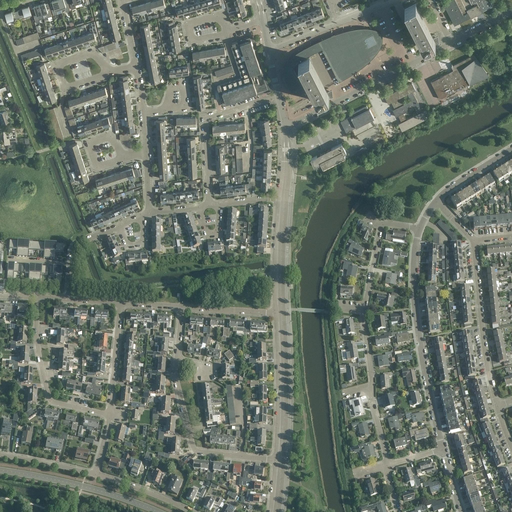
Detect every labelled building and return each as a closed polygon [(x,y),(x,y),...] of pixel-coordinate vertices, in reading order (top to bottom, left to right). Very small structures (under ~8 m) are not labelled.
[(57,11),(61,9),(57,0),(53,0),(54,1),(49,3),(53,15),(57,14),(57,11)] [(57,0),(61,9),(64,8),(66,11),(70,10),(66,0),(57,0)] [(75,5),(79,4),(77,0),(71,0),(72,1),(69,2),(71,9),(76,8),(75,5)] [(104,9),(113,7),(111,0),(103,2),(104,9)] [(153,10),(159,8),(156,0),(154,0),(150,1),(153,10)] [(196,11),(194,3),(193,0),(192,0),(190,1),(191,3),(188,4),(190,13),(196,11)] [(199,0),(200,1),(203,9),(209,8),(206,0),(199,0)] [(456,1),(455,0),(447,0),(443,2),(455,24),(469,17),(470,16),(468,13),(463,15),(462,13),(461,10),(460,8),(458,6),(457,4),(456,1)] [(481,10),(491,5),(488,0),(469,0),(471,4),(476,1),(479,7),(481,10)] [(146,11),(153,10),(150,1),(144,3),(146,11)] [(196,11),(203,9),(200,1),(194,3),(196,11)] [(236,10),(245,8),(243,1),(234,4),(236,10)] [(283,10),(282,8),(285,7),(283,1),(275,3),(277,9),(278,12),(283,10)] [(44,4),(43,3),(39,4),(43,18),(52,16),(48,3),(44,4)] [(140,13),(146,11),(144,3),(138,5),(140,13)] [(35,21),(39,19),(43,18),(39,4),(35,5),(36,7),(31,8),(35,21)] [(184,15),(182,6),(181,4),(172,6),(174,13),(177,12),(178,17),(184,15)] [(184,15),(190,13),(188,4),(182,6),(184,15)] [(433,38),(431,34),(416,4),(405,9),(424,47),(434,42),(435,43),(438,43),(435,37),(433,38)] [(132,8),(130,8),(131,13),(133,12),(134,15),(140,13),(138,5),(132,7),(132,8)] [(17,10),(19,17),(25,16),(25,17),(31,15),(28,6),(19,9),(20,10),(17,10)] [(476,6),(467,10),(462,13),(463,15),(468,13),(470,16),(469,17),(470,17),(482,11),(481,10),(479,7),(477,8),(476,6)] [(106,15),(114,13),(113,7),(104,9),(106,15)] [(236,10),(228,13),(229,16),(235,15),(235,13),(237,13),(238,16),(243,15),(243,16),(246,15),(246,14),(247,14),(245,8),(236,10)] [(315,10),(318,18),(324,15),(321,8),(315,10)] [(19,17),(17,10),(14,11),(14,10),(5,13),(8,22),(14,21),(14,19),(19,17)] [(312,20),(318,18),(315,10),(309,12),(312,20)] [(306,22),(312,20),(309,12),(303,15),(306,22)] [(105,22),(107,21),(116,19),(114,13),(106,15),(102,16),(103,20),(104,19),(105,22)] [(296,15),(290,17),(291,19),(294,27),(300,25),(297,17),(296,15)] [(300,25),(306,22),(303,15),(297,17),(300,25)] [(109,27),(117,25),(116,19),(107,21),(109,27)] [(289,29),(294,27),(291,19),(285,22),(289,29)] [(87,33),(90,42),(96,39),(95,35),(98,35),(94,21),(91,22),(93,27),(89,28),(91,32),(87,33)] [(168,32),(177,31),(176,25),(173,25),(173,22),(164,23),(165,27),(167,26),(168,32)] [(283,32),(289,29),(285,22),(279,24),(283,32)] [(141,32),(150,31),(148,24),(140,26),(141,32)] [(111,33),(119,31),(117,25),(109,27),(111,33)] [(379,49),(380,46),(382,43),(382,39),(382,36),(381,34),(380,32),(378,31),(374,29),(370,28),(366,27),(362,27),(356,28),(350,29),(349,29),(344,31),(334,34),(325,38),(315,42),(306,47),(300,50),(299,51),(297,53),(289,59),(287,62),(285,65),(284,69),(283,72),(282,75),(282,78),(283,82),(284,85),(287,88),(289,90),(292,92),(293,92),(296,93),(300,94),(303,94),(307,94),(306,94),(293,69),(297,62),(322,49),(339,81),(338,82),(342,80),(350,75),(358,69),(366,63),(373,57),(375,54),(377,52),(379,49)] [(119,31),(111,33),(112,40),(121,38),(119,31)] [(84,44),(90,42),(87,33),(81,36),(84,44)] [(78,46),(84,44),(81,36),(75,38),(78,46)] [(250,37),(232,43),(243,77),(217,85),(223,103),(262,90),(263,91),(267,89),(250,37)] [(72,48),(78,46),(75,38),(69,40),(72,48)] [(66,50),(72,48),(69,40),(63,42),(66,50)] [(60,52),(66,50),(63,42),(57,44),(60,52)] [(170,55),(177,53),(176,50),(181,50),(179,43),(171,45),(172,51),(169,52),(170,55)] [(54,54),(60,52),(57,44),(51,46),(54,54)] [(47,56),(54,54),(51,46),(45,48),(47,56)] [(218,48),(219,56),(226,55),(224,47),(218,48)] [(194,61),(200,60),(199,51),(192,52),(194,61)] [(487,74),(473,55),(451,65),(455,72),(461,84),(463,83),(465,86),(487,74)] [(327,92),(325,89),(309,57),(298,63),(318,101),(328,96),(329,97),(332,97),(328,91),(327,92)] [(38,71),(46,68),(44,62),(36,65),(38,71)] [(40,77),(48,74),(46,68),(38,71),(40,77)] [(461,84),(455,72),(448,75),(447,73),(430,81),(439,99),(453,91),(452,89),(461,84)] [(42,83),(50,81),(48,74),(40,77),(42,83)] [(158,75),(150,76),(151,83),(159,81),(159,79),(161,79),(160,74),(158,75)] [(120,86),(128,85),(128,78),(127,78),(127,75),(119,76),(119,79),(120,86)] [(44,89),(52,86),(50,81),(42,83),(44,89)] [(422,111),(412,91),(415,90),(411,83),(384,96),(388,104),(391,102),(394,108),(392,109),(396,116),(398,116),(401,122),(398,123),(402,131),(429,117),(425,110),(422,111)] [(46,96),(54,93),(52,86),(44,89),(46,96)] [(99,89),(101,97),(107,95),(105,87),(99,89)] [(95,99),(101,97),(99,89),(92,91),(95,99)] [(89,101),(95,99),(92,91),(86,93),(89,101)] [(54,93),(46,96),(48,102),(56,99),(54,93)] [(83,103),(89,101),(86,93),(80,95),(83,103)] [(77,105),(83,103),(80,95),(74,97),(77,105)] [(71,107),(77,105),(74,97),(68,99),(70,105),(71,107)] [(9,105),(0,108),(0,119),(1,123),(9,120),(5,110),(10,108),(9,105)] [(368,109),(366,106),(349,114),(350,116),(340,121),(346,132),(364,123),(374,118),(369,108),(368,109)] [(101,118),(104,126),(111,124),(110,123),(113,123),(112,115),(101,118)] [(156,127),(165,126),(164,120),(166,119),(166,116),(158,117),(158,120),(156,120),(156,127)] [(98,128),(104,126),(101,118),(95,120),(98,128)] [(260,126),(269,125),(268,119),(268,118),(263,118),(263,120),(260,120),(260,126)] [(92,130),(98,128),(95,120),(89,122),(92,130)] [(86,132),(92,130),(89,122),(83,124),(86,132)] [(126,133),(128,133),(131,132),(131,133),(137,133),(137,129),(134,129),(133,123),(125,124),(126,133)] [(79,134),(86,132),(83,124),(77,126),(78,129),(72,131),(73,135),(79,133),(79,134)] [(23,130),(22,125),(10,127),(11,130),(3,131),(4,144),(16,142),(14,129),(19,129),(20,130),(23,130)] [(71,151),(79,148),(77,142),(69,145),(71,151)] [(346,152),(341,143),(327,150),(326,149),(324,150),(325,151),(310,159),(314,167),(320,163),(323,168),(345,157),(344,154),(346,152)] [(73,157),(81,155),(79,148),(71,151),(73,157)] [(75,163),(83,161),(81,155),(73,157),(75,163)] [(77,169),(85,167),(83,161),(75,163),(77,169)] [(225,165),(216,165),(217,172),(219,172),(219,175),(227,174),(227,171),(225,171),(225,165)] [(508,177),(511,174),(511,172),(507,165),(503,168),(508,177)] [(79,176),(87,173),(85,167),(77,169),(79,176)] [(133,169),(132,167),(126,169),(128,178),(134,176),(135,177),(139,176),(136,168),(133,169)] [(503,180),(508,177),(503,168),(498,171),(503,180)] [(122,180),(128,178),(126,169),(120,171),(122,180)] [(116,182),(122,180),(120,171),(114,173),(116,182)] [(498,183),(503,180),(498,171),(493,174),(498,183)] [(87,173),(79,176),(81,182),(89,179),(87,173)] [(110,184),(116,182),(114,173),(108,175),(110,184)] [(104,186),(110,184),(108,175),(101,177),(104,186)] [(98,188),(104,186),(101,177),(95,179),(98,188)] [(238,177),(238,184),(239,192),(246,192),(245,183),(241,184),(240,177),(238,177)] [(490,188),(494,185),(489,177),(484,180),(490,188)] [(485,191),(490,188),(484,180),(480,183),(485,191)] [(480,194),(485,191),(480,183),(475,186),(480,194)] [(480,194),(475,186),(473,187),(472,186),(470,188),(470,189),(475,197),(480,194)] [(198,192),(197,189),(191,190),(192,198),(199,198),(198,196),(202,196),(201,191),(198,192)] [(471,200),(475,197),(470,189),(465,192),(471,200)] [(466,203),(471,200),(465,192),(461,194),(466,203)] [(466,203),(461,194),(459,195),(458,195),(455,196),(456,197),(461,206),(466,203)] [(456,209),(461,206),(456,197),(451,200),(456,209)] [(130,201),(134,209),(139,207),(136,199),(130,201)] [(128,212),(134,209),(130,201),(125,204),(128,212)] [(116,217),(122,214),(119,206),(118,204),(112,207),(113,209),(116,217)] [(122,214),(128,212),(125,204),(119,206),(122,214)] [(259,216),(268,216),(268,210),(265,210),(266,206),(258,206),(258,209),(260,210),(259,216)] [(111,219),(116,217),(113,209),(107,211),(111,219)] [(105,222),(111,219),(107,211),(101,214),(105,222)] [(99,224),(105,222),(101,214),(101,212),(95,215),(96,217),(99,224)] [(185,224),(193,221),(191,215),(183,218),(185,224)] [(93,227),(99,224),(96,217),(90,219),(90,220),(87,221),(89,226),(92,225),(93,227)] [(162,220),(162,217),(155,217),(155,220),(152,220),(152,227),(160,227),(160,220),(162,220)] [(187,230),(195,227),(193,221),(185,224),(187,230)] [(370,235),(373,229),(363,225),(364,223),(361,222),(359,227),(362,228),(361,230),(364,232),(365,232),(364,234),(361,239),(366,241),(369,234),(370,235)] [(189,236),(197,233),(195,227),(187,230),(189,236)] [(393,232),(393,235),(387,234),(386,240),(392,241),(393,239),(401,240),(404,241),(406,234),(393,232)] [(191,242),(199,239),(197,233),(189,236),(191,242)] [(112,239),(110,236),(103,239),(105,242),(106,242),(109,247),(117,244),(114,238),(112,239)] [(234,243),(235,236),(226,236),(226,242),(229,242),(229,247),(236,247),(236,243),(234,243)] [(199,239),(191,242),(193,248),(201,245),(199,239)] [(349,240),(347,244),(351,245),(348,252),(360,257),(363,250),(358,247),(359,245),(354,242),(349,240)] [(9,241),(9,248),(17,249),(16,256),(22,257),(23,242),(9,241)] [(451,242),(449,242),(450,245),(452,245),(453,251),(461,250),(461,244),(460,244),(459,241),(457,241),(451,242)] [(23,242),(22,257),(27,257),(28,250),(36,250),(36,243),(23,242)] [(36,243),(36,250),(44,251),(43,258),(49,259),(50,244),(36,243)] [(214,244),(215,252),(221,252),(222,256),(224,255),(224,247),(221,247),(220,243),(214,244)] [(429,246),(429,253),(437,253),(437,247),(438,247),(438,244),(433,243),(430,243),(430,246),(429,246)] [(50,244),(49,259),(54,259),(55,252),(63,252),(63,245),(50,244)] [(111,253),(119,249),(117,244),(109,247),(111,253)] [(208,253),(215,252),(214,244),(207,245),(208,248),(205,248),(206,258),(209,257),(208,253)] [(119,249),(111,253),(114,259),(112,260),(113,263),(121,260),(119,257),(122,256),(119,249)] [(399,256),(400,252),(393,251),(392,254),(384,252),(382,265),(390,266),(390,263),(396,265),(397,261),(393,261),(394,254),(398,255),(397,256),(399,256)] [(128,263),(135,263),(134,254),(128,255),(128,258),(125,258),(125,266),(129,265),(128,263)] [(351,267),(352,264),(344,262),(344,265),(343,265),(342,270),(346,271),(347,271),(346,278),(354,279),(357,268),(351,267)] [(7,264),(6,279),(12,280),(13,272),(18,273),(18,265),(7,264)] [(34,281),(35,266),(24,265),(23,273),(29,273),(28,281),(34,281)] [(35,266),(34,281),(39,281),(40,274),(44,274),(44,276),(47,276),(48,273),(45,273),(45,267),(35,266)] [(49,267),(48,275),(55,275),(55,283),(61,283),(62,268),(49,267)] [(399,278),(400,274),(395,272),(394,276),(387,274),(385,284),(394,286),(396,276),(398,276),(398,277),(399,278)] [(454,283),(451,283),(452,286),(464,285),(463,282),(464,282),(464,275),(455,276),(453,277),(454,283)] [(352,295),(353,289),(347,289),(347,288),(341,287),(341,284),(338,284),(338,289),(340,289),(340,295),(346,295),(352,295)] [(464,285),(452,286),(452,289),(458,288),(460,288),(460,294),(469,293),(468,287),(464,287),(464,285)] [(397,297),(397,294),(391,293),(391,296),(391,297),(386,296),(377,294),(376,299),(385,301),(385,302),(384,307),(392,309),(393,302),(394,297),(397,297)] [(26,312),(26,307),(17,306),(17,310),(14,309),(13,317),(17,317),(17,316),(24,316),(24,312),(26,312)] [(69,319),(70,314),(66,314),(66,310),(60,309),(59,320),(65,320),(65,325),(69,325),(69,319)] [(80,321),(80,318),(80,311),(74,310),(74,314),(70,314),(69,319),(73,319),(73,318),(77,318),(77,321),(77,325),(79,325),(80,321)] [(80,311),(80,318),(86,318),(86,320),(90,320),(90,315),(86,314),(86,311),(80,311)] [(100,323),(101,312),(95,312),(94,320),(90,320),(89,327),(93,327),(94,322),(97,322),(97,323),(100,323)] [(127,317),(127,321),(134,322),(134,325),(137,325),(137,322),(138,315),(131,314),(131,317),(127,317)] [(389,320),(388,314),(383,315),(384,317),(379,318),(379,321),(376,321),(378,330),(385,329),(384,321),(389,320)] [(406,324),(405,314),(399,315),(390,316),(391,323),(400,321),(400,325),(406,324)] [(144,315),(143,322),(150,323),(150,324),(153,324),(154,319),(151,319),(151,315),(144,315)] [(153,324),(153,327),(157,327),(157,323),(164,324),(164,316),(158,316),(158,319),(154,319),(153,324)] [(471,318),(463,319),(464,325),(464,328),(471,327),(471,325),(472,325),(471,318)] [(344,335),(347,335),(354,334),(353,321),(345,322),(346,330),(343,330),(344,335)] [(236,332),(236,335),(243,335),(243,332),(246,333),(247,325),(244,325),(244,322),(237,322),(236,332)] [(246,333),(246,334),(250,334),(250,332),(257,333),(258,323),(251,323),(251,325),(247,325),(246,333)] [(258,323),(257,333),(267,333),(267,328),(264,327),(265,324),(258,323)] [(56,338),(63,339),(67,339),(67,335),(71,334),(73,335),(73,330),(65,329),(65,332),(57,332),(56,338)] [(97,342),(106,343),(107,336),(100,336),(101,332),(95,332),(94,336),(97,336),(96,342),(97,342)] [(397,332),(391,333),(392,337),(395,337),(395,338),(397,338),(398,344),(406,342),(406,339),(408,339),(407,334),(397,336),(397,332)] [(392,338),(392,337),(391,333),(383,334),(384,337),(375,339),(376,346),(389,344),(388,338),(389,338),(392,338)] [(127,337),(127,344),(133,344),(134,338),(138,338),(139,335),(131,334),(128,334),(127,337)] [(26,344),(26,336),(18,336),(18,340),(17,340),(16,343),(26,344)] [(168,347),(169,341),(164,340),(165,337),(162,337),(155,337),(154,340),(159,340),(158,344),(155,344),(155,346),(159,347),(168,347)] [(193,354),(195,347),(196,344),(197,337),(196,337),(193,337),(190,337),(190,341),(193,341),(192,346),(189,346),(187,352),(193,354)] [(434,341),(433,341),(435,347),(442,346),(445,345),(445,342),(442,343),(441,337),(434,339),(434,341)] [(106,349),(106,343),(97,342),(96,348),(93,348),(93,352),(99,352),(99,349),(106,349)] [(255,343),(250,343),(250,348),(255,347),(255,348),(257,349),(258,353),(266,353),(266,345),(256,346),(255,343)] [(354,346),(354,343),(346,344),(346,346),(347,346),(347,347),(348,347),(349,354),(350,354),(351,360),(358,359),(357,352),(356,352),(355,346),(354,346)] [(167,354),(168,347),(159,347),(158,353),(156,353),(156,356),(163,357),(163,354),(167,354)] [(59,351),(59,357),(66,358),(73,358),(73,356),(71,356),(71,352),(73,352),(74,349),(67,349),(67,352),(66,352),(66,351),(59,351)] [(98,355),(99,352),(93,352),(93,355),(97,355),(97,358),(93,358),(93,359),(89,358),(89,361),(93,361),(96,361),(105,362),(105,356),(98,355)] [(402,355),(401,352),(394,353),(395,356),(397,355),(398,363),(412,360),(411,353),(402,355)] [(254,359),(249,359),(249,363),(252,363),(256,363),(256,360),(266,360),(266,353),(258,353),(258,356),(254,356),(254,359)] [(391,357),(391,353),(385,354),(385,357),(377,358),(379,368),(389,366),(387,356),(390,356),(390,357),(391,357)] [(163,357),(156,356),(156,359),(159,360),(158,366),(165,367),(166,360),(163,360),(163,357)] [(58,364),(58,371),(62,371),(61,374),(70,374),(70,372),(68,372),(68,368),(68,367),(72,368),(73,365),(58,364)] [(352,369),(352,365),(339,367),(340,374),(347,373),(348,382),(356,381),(354,368),(352,369)] [(152,372),(152,375),(155,375),(161,376),(161,373),(165,373),(165,367),(158,366),(156,366),(155,369),(158,369),(158,372),(152,372)] [(23,376),(32,377),(32,369),(19,369),(18,373),(24,373),(23,376)] [(408,373),(407,370),(402,371),(403,378),(406,377),(408,387),(412,386),(412,384),(416,383),(415,378),(414,378),(413,372),(408,373)] [(465,378),(465,379),(465,382),(469,381),(475,379),(474,376),(476,376),(475,370),(467,371),(468,377),(465,378)] [(381,390),(389,389),(388,377),(392,377),(391,374),(383,374),(383,378),(380,378),(381,390)] [(31,384),(32,377),(23,376),(23,380),(17,379),(17,381),(11,381),(11,385),(21,386),(21,383),(31,384)] [(505,387),(511,386),(510,378),(503,380),(505,387)] [(92,395),(95,379),(92,379),(90,387),(87,386),(87,383),(84,383),(84,385),(83,389),(86,389),(85,394),(92,395)] [(95,379),(92,395),(99,397),(100,389),(95,388),(97,382),(102,383),(102,380),(95,379)] [(475,379),(469,381),(472,390),(474,389),(482,387),(481,381),(476,382),(475,379)] [(65,382),(65,384),(66,385),(65,389),(72,391),(74,382),(71,382),(71,381),(68,380),(67,382),(65,382)] [(74,382),(72,391),(80,392),(81,385),(78,384),(78,383),(74,382)] [(164,394),(165,386),(156,385),(156,393),(164,394)] [(472,390),(471,390),(472,392),(475,392),(476,395),(484,393),(482,387),(474,389),(472,390)] [(28,397),(36,397),(37,390),(28,389),(28,397)] [(121,396),(130,397),(130,390),(122,389),(121,396)] [(414,394),(413,391),(405,393),(406,396),(411,395),(413,406),(420,404),(418,393),(414,394)] [(451,393),(441,395),(442,401),(454,398),(453,392),(451,393)] [(396,397),(395,393),(389,394),(390,397),(383,399),(385,409),(394,406),(392,397),(395,396),(395,397),(396,397)] [(484,393),(476,395),(478,401),(485,399),(484,393)] [(129,404),(130,397),(121,396),(121,404),(129,404)] [(36,404),(36,397),(28,397),(27,412),(24,414),(27,417),(34,412),(30,407),(30,404),(36,404)] [(162,406),(170,407),(170,399),(159,398),(159,400),(161,400),(160,402),(162,402),(162,406)] [(454,398),(442,401),(444,406),(453,404),(455,403),(454,398)] [(360,399),(349,402),(350,406),(353,405),(355,412),(354,412),(355,416),(363,414),(362,410),(363,410),(360,399)] [(485,399),(478,401),(479,407),(487,405),(485,399)] [(487,405),(479,407),(481,413),(489,411),(487,405)] [(169,414),(170,407),(162,406),(161,413),(169,414)] [(144,408),(139,408),(138,412),(133,412),(132,420),(137,421),(138,414),(142,415),(142,411),(143,411),(144,408)] [(50,412),(45,411),(44,413),(40,412),(39,417),(46,418),(45,421),(47,422),(45,430),(48,431),(50,422),(52,411),(50,411),(50,412)] [(52,411),(50,422),(53,423),(54,420),(57,421),(59,414),(54,413),(55,412),(52,411)] [(481,413),(478,414),(481,424),(488,421),(487,419),(490,417),(489,411),(481,413)] [(400,430),(400,427),(398,420),(402,419),(401,416),(405,415),(404,412),(400,413),(394,415),(395,418),(388,419),(390,429),(395,428),(396,431),(400,430)] [(412,416),(411,413),(405,414),(407,421),(412,420),(413,423),(422,421),(421,418),(424,418),(423,413),(412,416)] [(3,424),(1,434),(9,435),(11,428),(16,429),(17,422),(18,416),(15,415),(14,421),(9,421),(4,420),(3,424)] [(75,423),(76,417),(66,415),(65,421),(63,421),(62,425),(68,426),(70,422),(73,423),(71,430),(76,431),(78,424),(75,423)] [(211,427),(218,426),(217,423),(213,423),(212,417),(205,418),(206,424),(210,424),(211,427)] [(90,428),(92,420),(89,420),(84,419),(82,426),(90,428)] [(167,426),(175,427),(175,420),(167,419),(167,426)] [(98,432),(100,426),(98,426),(99,423),(94,421),(92,420),(90,428),(89,431),(92,432),(92,429),(97,430),(97,432),(98,432)] [(481,424),(478,425),(481,434),(483,433),(491,430),(488,421),(481,424)] [(359,426),(358,423),(351,425),(352,428),(358,426),(361,438),(369,436),(366,424),(359,426)] [(174,435),(175,427),(167,426),(166,434),(174,435)] [(127,436),(128,432),(126,432),(126,428),(118,427),(117,434),(125,436),(127,436)] [(30,445),(32,430),(26,429),(26,434),(23,434),(22,435),(21,435),(20,441),(21,441),(21,444),(30,445)] [(418,432),(417,429),(409,431),(410,437),(414,436),(415,441),(428,437),(426,430),(418,432)] [(491,430),(483,433),(486,439),(493,436),(491,430)] [(123,443),(125,436),(117,434),(115,441),(123,443)] [(395,449),(408,446),(407,442),(410,441),(408,435),(405,436),(405,437),(393,440),(395,449)] [(463,436),(454,438),(455,444),(465,442),(463,436)] [(493,436),(486,439),(488,444),(496,441),(493,436)] [(251,438),(250,441),(258,441),(258,446),(265,446),(265,439),(258,438),(251,438)] [(168,439),(168,443),(172,443),(172,447),(180,448),(181,440),(168,439)] [(60,453),(62,443),(47,440),(45,448),(49,449),(49,448),(56,449),(56,452),(55,452),(60,453)] [(496,441),(488,444),(490,450),(498,447),(496,441)] [(465,442),(455,444),(457,450),(466,448),(465,442)] [(359,446),(354,448),(355,451),(361,449),(361,448),(364,448),(367,459),(375,457),(372,446),(371,446),(370,443),(359,446)] [(168,451),(168,454),(180,455),(180,448),(172,447),(168,447),(168,451)] [(498,447),(490,450),(492,456),(500,453),(498,447)] [(85,451),(81,450),(82,449),(77,448),(75,458),(79,459),(80,458),(86,459),(86,461),(88,456),(90,456),(91,451),(85,450),(85,451)] [(466,448),(457,450),(459,456),(466,454),(468,454),(466,448)] [(151,462),(154,455),(147,453),(145,460),(151,462)] [(500,453),(492,456),(495,462),(503,459),(500,453)] [(466,454),(459,456),(460,462),(468,460),(470,460),(469,457),(467,457),(466,454)] [(191,461),(185,466),(186,467),(189,464),(191,467),(194,464),(193,469),(201,470),(201,463),(194,462),(194,463),(190,458),(189,459),(191,461)] [(503,459),(495,462),(498,471),(504,468),(503,466),(505,465),(503,459)] [(118,470),(121,462),(112,460),(109,467),(118,470)] [(468,460),(460,462),(462,468),(470,466),(471,466),(471,463),(471,460),(470,460),(468,460)] [(143,472),(143,470),(144,468),(144,467),(143,466),(142,464),(140,463),(135,462),(135,461),(133,461),(131,462),(130,463),(130,464),(130,466),(131,467),(132,468),(133,469),(131,473),(138,476),(140,471),(143,472)] [(430,465),(429,462),(419,465),(420,468),(416,469),(417,474),(424,472),(426,471),(426,473),(435,470),(433,464),(430,465)] [(201,463),(201,470),(208,471),(209,463),(201,463)] [(221,465),(220,472),(228,473),(229,466),(221,465)] [(470,466),(462,468),(464,474),(471,472),(470,466)] [(262,476),(263,469),(250,468),(250,471),(255,471),(254,475),(262,476)] [(498,471),(495,472),(496,475),(502,472),(505,478),(511,475),(511,474),(510,469),(505,471),(504,468),(498,471)] [(412,478),(410,469),(402,471),(401,472),(402,476),(404,475),(406,484),(410,483),(410,485),(419,483),(417,476),(412,478)] [(159,485),(163,476),(160,475),(160,472),(153,470),(151,476),(154,477),(152,482),(159,485)] [(177,495),(179,490),(178,490),(182,482),(176,480),(177,477),(172,475),(169,482),(172,483),(168,491),(177,495)] [(466,479),(463,480),(465,486),(474,483),(472,477),(466,479)] [(257,481),(246,479),(243,479),(243,482),(252,483),(252,486),(251,487),(251,489),(252,490),(261,491),(262,484),(257,484),(257,481)] [(375,483),(374,480),(366,482),(370,497),(378,494),(376,487),(379,486),(377,482),(375,483)] [(432,484),(431,481),(423,483),(425,488),(429,487),(431,494),(441,490),(439,482),(432,484)] [(474,483),(465,486),(467,491),(476,488),(474,483)] [(415,499),(413,492),(415,492),(416,492),(415,488),(408,490),(409,493),(402,495),(403,500),(406,499),(406,502),(415,499)] [(467,493),(466,494),(467,497),(468,496),(478,493),(476,488),(467,491),(467,493)] [(202,498),(206,491),(203,489),(200,495),(191,490),(186,499),(193,502),(196,495),(202,498)] [(238,495),(232,491),(229,496),(235,500),(238,495)] [(259,504),(260,497),(255,496),(256,493),(247,492),(247,497),(250,497),(249,503),(259,504)] [(478,493),(468,496),(470,502),(479,499),(478,493)] [(219,508),(223,500),(221,499),(218,504),(208,499),(203,507),(210,511),(213,504),(219,508)] [(479,499),(470,502),(472,507),(481,504),(479,499)] [(435,500),(425,503),(426,506),(426,507),(431,505),(433,511),(434,511),(438,511),(437,510),(442,508),(443,509),(446,508),(445,505),(446,505),(444,500),(436,503),(435,500)] [(380,502),(360,509),(360,511),(364,511),(375,509),(374,507),(377,507),(378,511),(386,511),(384,504),(381,505),(380,502)]
